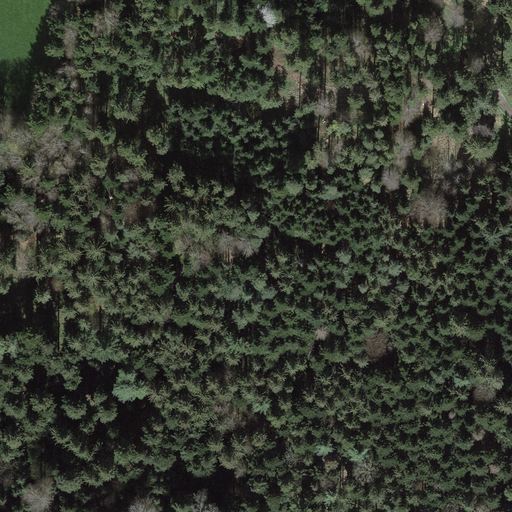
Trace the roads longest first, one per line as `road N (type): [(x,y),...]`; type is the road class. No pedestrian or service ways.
road 1 (track): [(0,269),(76,348),(206,403),(294,383),(396,318)]
road 2 (track): [(503,0),(489,32),(511,113)]
